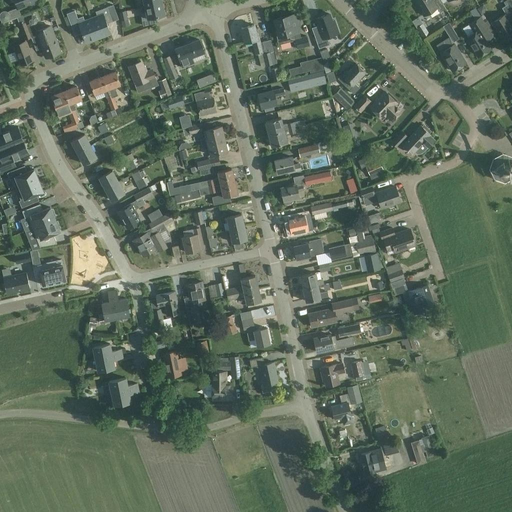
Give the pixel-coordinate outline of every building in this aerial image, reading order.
[(38,0),(15,0),(19,8),(38,1),(38,0)] [(414,0),(424,15),(437,7),(440,12),(446,8),(440,0),(414,0)] [(163,2),(145,6),(146,12),(141,13),(142,19),(165,14),(163,2)] [(511,8),(509,4),(502,8),(506,14),(492,22),(504,41),(511,35),(511,23),(511,21),(511,20),(511,8)] [(92,18),(99,38),(111,33),(106,21),(112,19),(107,7),(96,11),(98,16),(92,18)] [(17,9),(9,12),(6,10),(3,10),(1,12),(0,14),(0,15),(0,17),(2,19),(3,22),(6,21),(19,16),(17,9)] [(75,10),(67,13),(75,33),(82,30),(87,42),(99,38),(92,18),(85,21),(84,16),(78,18),(75,10)] [(126,10),(119,12),(121,20),(123,27),(129,25),(128,19),(126,10)] [(320,31),(313,33),(319,48),(329,44),(327,37),(337,33),(336,30),(337,30),(335,23),(334,23),(332,20),(331,20),(329,13),(315,18),(320,31)] [(24,17),(32,38),(35,45),(41,43),(47,57),(61,52),(58,44),(59,40),(56,38),(51,25),(37,30),(35,25),(36,24),(38,20),(36,16),(32,14),(24,17)] [(295,14),(275,19),(279,35),(277,35),(279,44),(293,40),(293,39),(295,38),(298,48),(309,45),(307,35),(301,37),(295,14)] [(19,16),(17,17),(25,40),(26,40),(32,38),(24,17),(23,16),(23,15),(22,16),(22,15),(19,16)] [(469,24),(462,28),(467,36),(466,37),(478,57),(491,49),(487,41),(494,37),(491,32),(481,16),(477,19),(474,21),(469,24)] [(418,17),(412,21),(423,37),(428,34),(425,29),(422,30),(419,26),(423,23),(418,17)] [(459,38),(451,25),(449,21),(443,25),(453,42),(459,38)] [(255,24),(242,27),(245,42),(252,41),(256,53),(263,51),(263,53),(273,51),(271,40),(261,42),(260,39),(258,32),(256,32),(255,24)] [(199,39),(176,48),(183,66),(194,62),(192,57),(204,52),(199,39)] [(27,41),(14,46),(21,65),(23,64),(27,65),(28,62),(34,60),(27,41)] [(459,69),(462,67),(462,65),(466,62),(454,44),(441,52),(453,71),(457,68),(459,69)] [(273,51),(263,53),(266,65),(276,62),(273,51)] [(178,77),(170,56),(162,59),(170,80),(178,77)] [(154,74),(152,70),(146,72),(141,61),(129,66),(136,84),(135,85),(138,92),(158,84),(156,80),(159,79),(156,72),(154,74)] [(308,61),(300,63),(301,66),(303,72),(310,71),(308,61)] [(365,72),(356,63),(349,70),(347,69),(342,74),(339,78),(349,88),(353,85),(365,72)] [(277,68),(272,69),(274,81),(280,80),(277,68)] [(291,91),(327,82),(324,70),(288,79),(291,91)] [(107,97),(110,102),(116,100),(114,96),(118,95),(114,86),(120,83),(116,71),(103,76),(108,88),(110,95),(107,97)] [(90,81),(95,93),(103,90),(106,97),(107,97),(110,95),(108,88),(103,76),(90,81)] [(172,94),(166,78),(159,81),(162,89),(159,91),(161,98),(172,94)] [(77,86),(64,91),(69,103),(71,110),(75,109),(76,109),(73,102),(82,98),(77,86)] [(355,100),(341,86),(333,94),(347,108),(355,100)] [(283,88),(273,90),(258,94),(262,107),(277,103),(275,96),(284,93),(283,88)] [(386,90),(370,106),(382,117),(387,112),(393,119),(402,109),(396,103),(397,102),(386,90)] [(71,110),(69,103),(64,91),(51,96),(59,115),(69,111),(71,110)] [(206,94),(205,91),(195,93),(200,115),(217,111),(213,97),(210,98),(209,93),(206,94)] [(317,114),(329,110),(324,93),(313,97),(317,114)] [(361,112),(372,100),(364,93),(353,105),(361,112)] [(182,95),(167,99),(170,108),(184,103),(182,95)] [(118,107),(116,100),(110,102),(113,110),(111,111),(113,116),(117,114),(115,108),(118,107)] [(75,109),(71,110),(69,111),(71,117),(77,115),(75,109)] [(182,128),(188,127),(188,126),(192,125),(189,114),(179,117),(182,128)] [(77,115),(71,117),(74,123),(76,129),(79,128),(77,123),(80,122),(77,115)] [(294,121),(283,124),(281,118),(265,122),(269,134),(295,127),(294,121)] [(105,122),(98,126),(102,133),(109,129),(105,122)] [(506,140),(511,136),(511,138),(511,122),(500,131),(506,140)] [(190,134),(202,131),(200,123),(192,125),(188,126),(190,134)] [(405,141),(403,143),(412,153),(414,150),(417,153),(418,153),(420,153),(421,152),(422,152),(423,151),(424,151),(425,150),(428,147),(435,139),(430,134),(431,134),(429,132),(431,131),(424,125),(423,126),(421,125),(405,141)] [(0,131),(0,149),(22,140),(16,126),(1,133),(0,131)] [(204,130),(206,137),(200,139),(201,144),(224,138),(221,126),(204,130)] [(295,127),(269,134),(272,146),(288,142),(286,134),(296,131),(295,127)] [(402,130),(391,142),(397,147),(408,135),(402,130)] [(71,141),(78,152),(91,145),(85,133),(71,141)] [(104,137),(108,144),(115,141),(111,134),(104,137)] [(350,148),(360,144),(356,134),(347,137),(350,148)] [(227,151),(224,138),(201,144),(203,149),(209,148),(210,155),(227,151)] [(321,142),(318,143),(298,148),(300,156),(335,147),(334,144),(338,143),(337,138),(321,142)] [(0,154),(2,159),(0,160),(0,171),(14,165),(12,160),(27,153),(22,140),(0,149),(0,154)] [(97,156),(91,145),(78,152),(84,163),(97,156)] [(363,147),(357,149),(359,154),(360,156),(365,153),(363,147)] [(162,151),(163,165),(178,163),(176,149),(162,151)] [(356,150),(349,152),(351,158),(356,157),(356,155),(359,154),(357,149),(356,150)] [(362,167),(367,165),(372,178),(383,174),(381,170),(384,169),(376,152),(358,160),(361,166),(362,167)] [(135,158),(132,153),(123,157),(123,158),(130,171),(140,165),(136,157),(135,158)] [(300,163),(294,165),(292,156),(275,160),(278,173),(295,169),(295,171),(302,169),(300,163)] [(219,157),(197,162),(198,166),(199,170),(221,164),(219,157)] [(498,163),(495,169),(498,175),(505,178),(511,175),(511,170),(511,166),(510,162),(503,160),(498,163)] [(16,189),(38,180),(34,169),(24,173),(22,166),(7,172),(10,179),(11,179),(16,189)] [(220,177),(213,179),(215,185),(235,181),(232,168),(218,171),(220,177)] [(112,170),(99,177),(105,188),(118,181),(112,170)] [(147,177),(145,178),(145,177),(143,178),(142,176),(144,175),(145,175),(143,170),(142,171),(140,172),(139,170),(131,174),(139,189),(148,185),(147,183),(148,183),(150,182),(147,177)] [(305,182),(306,184),(332,178),(330,170),(318,173),(318,172),(304,175),(305,182)] [(170,172),(162,173),(164,182),(172,180),(170,172)] [(275,174),(263,176),(263,183),(275,181),(275,174)] [(213,179),(189,184),(190,191),(209,187),(215,185),(213,179)] [(18,201),(21,208),(36,201),(33,195),(43,191),(38,180),(16,189),(20,200),(18,201)] [(118,181),(105,188),(111,200),(124,193),(118,181)] [(223,194),(212,196),(214,205),(231,201),(230,195),(238,193),(235,181),(215,185),(216,191),(222,190),(223,194)] [(295,184),(281,188),(284,200),(285,203),(287,204),(291,203),(293,201),(292,198),(300,197),(306,195),(304,189),(303,184),(303,183),(295,184)] [(372,186),(360,191),(361,195),(363,202),(365,207),(377,202),(374,193),(372,186)] [(382,208),(401,201),(395,186),(377,193),(382,208)] [(154,195),(150,187),(134,195),(136,200),(131,203),(132,204),(118,212),(121,217),(122,217),(128,227),(139,221),(137,216),(138,216),(135,209),(146,203),(144,200),(154,195)] [(200,195),(199,189),(174,195),(176,203),(201,197),(200,195)] [(314,219),(327,216),(326,211),(333,209),(334,208),(334,210),(338,209),(338,207),(349,205),(349,207),(353,206),(353,202),(356,202),(355,198),(331,203),(331,202),(311,206),(314,219)] [(25,218),(28,216),(33,228),(55,219),(54,217),(56,216),(53,208),(51,209),(50,207),(40,211),(37,205),(22,211),(25,218)] [(282,210),(280,205),(272,209),(274,214),(282,210)] [(194,212),(196,225),(204,223),(202,211),(194,212)] [(148,223),(151,228),(140,234),(140,236),(134,240),(137,245),(138,245),(144,255),(151,251),(152,254),(166,247),(158,234),(167,229),(169,232),(177,227),(169,212),(148,223)] [(227,217),(230,229),(245,226),(242,214),(227,217)] [(309,229),(306,215),(305,214),(288,218),(291,233),(309,229)] [(373,215),(363,219),(365,225),(375,222),(373,215)] [(60,231),(59,229),(61,229),(57,220),(56,221),(55,219),(33,228),(40,246),(57,243),(54,236),(53,236),(52,234),(60,231)] [(208,235),(213,234),(215,233),(213,225),(206,227),(208,235)] [(245,226),(230,229),(226,230),(227,235),(231,234),(232,242),(247,239),(245,226)] [(355,228),(358,242),(357,242),(359,252),(375,248),(372,236),(363,238),(361,227),(355,228)] [(389,251),(395,249),(396,251),(416,244),(410,229),(395,234),(393,227),(380,232),(381,236),(383,239),(384,239),(389,251)] [(187,252),(189,252),(189,253),(191,254),(195,253),(197,251),(196,250),(199,250),(199,249),(204,248),(199,228),(194,229),(195,234),(183,237),(181,238),(182,245),(185,244),(187,252)] [(355,228),(348,230),(350,236),(357,235),(355,228)] [(379,236),(381,236),(380,232),(379,228),(377,228),(372,230),(375,238),(379,236)] [(216,237),(214,238),(209,239),(210,247),(218,245),(216,237)] [(321,238),(320,238),(301,242),(302,244),(294,246),(297,259),(324,253),(321,238)] [(344,246),(329,250),(331,260),(346,257),(344,246)] [(15,255),(17,263),(31,260),(29,252),(15,255)] [(31,261),(39,259),(38,252),(30,254),(31,261)] [(380,269),(377,253),(365,255),(368,271),(380,269)] [(312,264),(325,261),(324,256),(311,259),(312,264)] [(400,263),(385,268),(390,282),(405,277),(400,263)] [(43,285),(66,280),(63,265),(46,268),(45,264),(33,267),(35,278),(41,276),(43,285)] [(26,272),(3,277),(4,284),(2,284),(4,292),(6,291),(6,293),(30,288),(26,272)] [(323,278),(317,280),(316,272),(300,275),(303,288),(318,285),(324,283),(323,278)] [(242,278),(243,285),(228,289),(226,289),(227,294),(239,292),(244,290),(258,287),(255,275),(242,278)] [(341,288),(340,280),(332,282),(334,289),(341,288)] [(203,281),(187,284),(189,297),(191,296),(192,302),(205,299),(203,288),(204,288),(203,281)] [(222,283),(216,285),(218,297),(225,295),(224,295),(222,283)] [(428,284),(407,291),(403,293),(408,306),(412,305),(415,313),(426,310),(425,306),(434,303),(428,284)] [(318,285),(303,288),(306,301),(321,298),(328,296),(327,291),(320,293),(318,285)] [(261,300),(258,287),(244,290),(247,303),(261,300)] [(366,296),(379,293),(377,287),(364,290),(366,296)] [(117,289),(112,290),(117,317),(129,315),(126,298),(119,299),(117,289)] [(105,319),(117,317),(112,290),(107,291),(109,301),(102,303),(104,313),(98,314),(99,318),(100,324),(106,323),(105,319)] [(167,315),(180,313),(176,291),(156,295),(159,306),(165,305),(166,310),(165,310),(166,311),(167,315)] [(228,300),(240,297),(239,292),(227,294),(228,300)] [(333,308),(326,310),(309,314),(312,326),(337,320),(336,314),(358,309),(355,297),(332,302),(333,308)] [(198,322),(195,305),(186,307),(190,324),(198,322)] [(162,309),(153,311),(158,334),(166,332),(162,309)] [(251,311),(240,314),(241,317),(244,329),(248,328),(254,327),(252,315),(251,311)] [(407,330),(413,328),(409,312),(402,314),(407,330)] [(92,326),(97,327),(97,318),(97,315),(92,315),(91,317),(90,326),(88,325),(88,333),(91,334),(92,326)] [(231,315),(222,319),(228,335),(237,332),(231,315)] [(361,332),(359,324),(338,328),(339,336),(361,332)] [(248,331),(249,338),(251,346),(257,345),(270,342),(267,327),(254,330),(254,327),(248,328),(248,331)] [(212,339),(224,335),(222,329),(210,333),(212,339)] [(346,338),(332,341),(330,335),(314,338),(317,352),(333,348),(333,346),(347,343),(346,338)] [(206,341),(197,343),(198,350),(202,349),(204,355),(209,353),(206,341)] [(95,359),(122,353),(121,349),(111,351),(110,343),(93,347),(95,359)] [(161,354),(163,361),(164,360),(168,377),(174,376),(173,374),(181,373),(176,351),(161,354)] [(122,353),(95,359),(98,371),(114,367),(113,360),(123,358),(122,354),(122,353)] [(250,359),(249,359),(251,367),(259,365),(261,375),(264,385),(261,385),(263,392),(272,390),(270,383),(278,382),(274,362),(265,364),(263,356),(250,359)] [(230,369),(230,361),(222,361),(222,358),(216,358),(216,369),(230,369)] [(232,365),(233,378),(240,378),(239,360),(232,361),(232,365)] [(351,363),(354,376),(356,376),(357,380),(366,378),(365,374),(364,374),(361,360),(351,363)] [(342,363),(337,365),(337,364),(321,368),(324,381),(325,381),(326,386),(339,383),(337,373),(344,371),(342,363)] [(232,399),(233,383),(225,383),(225,376),(226,376),(226,371),(213,371),(213,399),(232,399)] [(111,393),(138,387),(137,383),(127,385),(126,377),(109,381),(111,393)] [(358,384),(347,387),(348,393),(351,404),(362,401),(358,384)] [(138,387),(111,393),(114,405),(131,402),(129,394),(139,392),(138,387)] [(282,394),(251,394),(252,403),(282,402),(282,394)] [(348,401),(342,403),(331,405),(334,419),(342,417),(344,424),(353,422),(349,404),(348,401)] [(385,426),(379,427),(375,429),(378,437),(388,434),(385,426)] [(381,445),(383,455),(399,451),(400,452),(405,450),(402,439),(381,445)] [(382,470),(378,454),(377,452),(372,453),(371,450),(365,451),(365,449),(361,450),(366,473),(382,470)]
